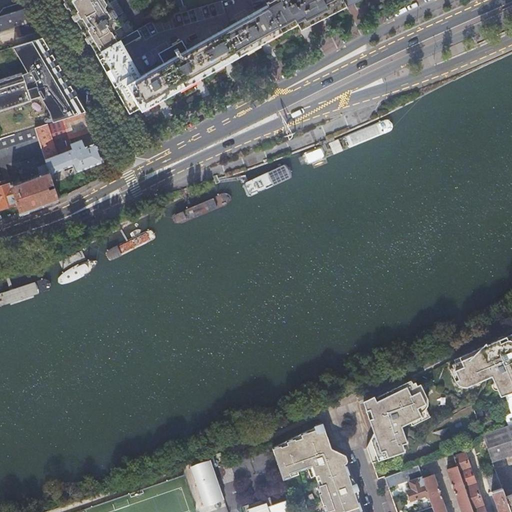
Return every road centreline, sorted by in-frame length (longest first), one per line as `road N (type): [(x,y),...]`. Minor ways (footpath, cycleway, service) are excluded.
road 1 (primary): [(497,0),(169,155)]
road 2 (primary): [(446,0),(169,155)]
road 3 (primary): [(77,212),(320,111)]
road 4 (residential): [(169,155),(125,150),(40,0)]
road 5 (primary): [(320,111),(349,88),(511,14)]
road 6 (primary): [(320,111),(511,40)]
